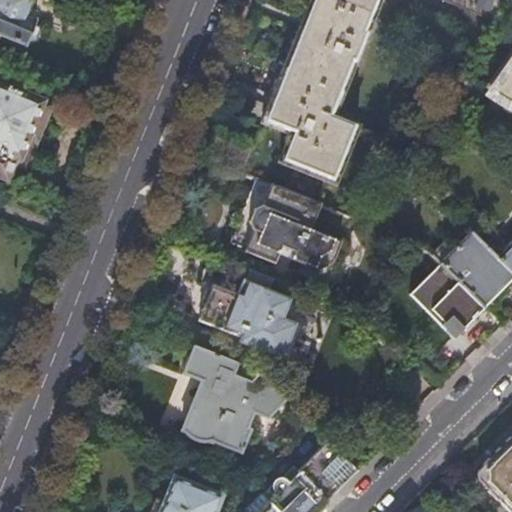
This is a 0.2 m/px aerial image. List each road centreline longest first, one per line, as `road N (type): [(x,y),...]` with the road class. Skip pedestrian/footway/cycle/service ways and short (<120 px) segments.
road 1 (tertiary): [(0,510),(201,0)]
road 2 (residential): [(511,362),(365,511)]
